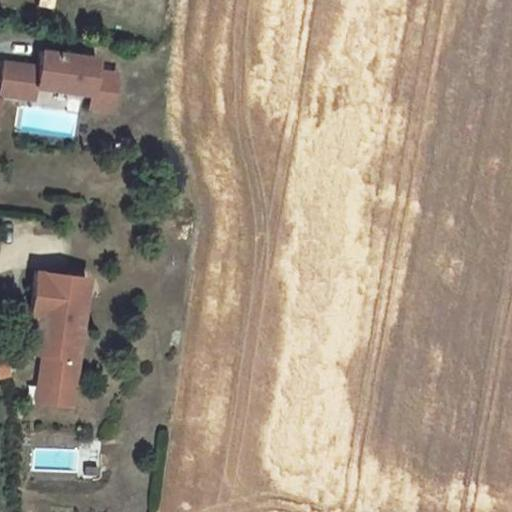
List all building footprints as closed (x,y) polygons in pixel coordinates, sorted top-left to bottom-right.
[(40,64),(5,60),(1,92),(37,97),(38,84),(94,91),(95,91),(98,69),(99,56),(43,48),(40,64)] [(119,70),(98,69),(95,91),(94,91),(92,104),(114,107),(119,70)] [(41,356),(38,386),(65,389),(68,359),(77,360),(86,280),(33,274),(29,319),(36,319),(34,340),(43,340),(41,356)] [(34,340),(33,355),(41,356),(43,340),(34,340)] [(5,358),(0,358),(0,378),(0,379),(10,376),(5,358)] [(65,389),(38,386),(36,403),(73,407),(77,360),(68,359),(65,389)]
